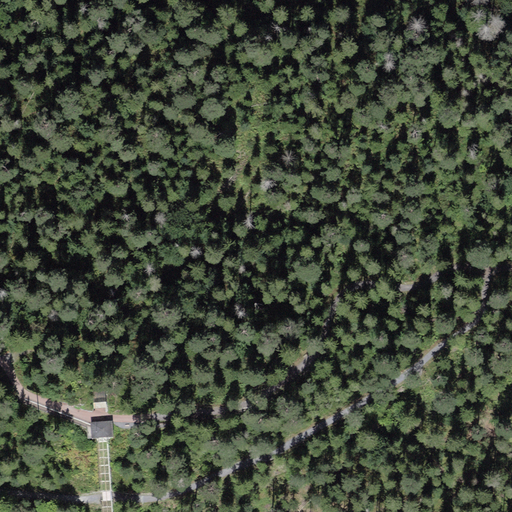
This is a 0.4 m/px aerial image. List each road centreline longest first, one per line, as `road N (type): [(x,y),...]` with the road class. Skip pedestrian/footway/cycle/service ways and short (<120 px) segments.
road 1 (track): [(484,270),(479,319),(272,455),(134,500),(0,492)]
road 2 (track): [(100,417),(247,405),(316,354),(348,288),(405,288),(458,267),(484,270)]
road 3 (track): [(0,360),(20,392),(100,417)]
